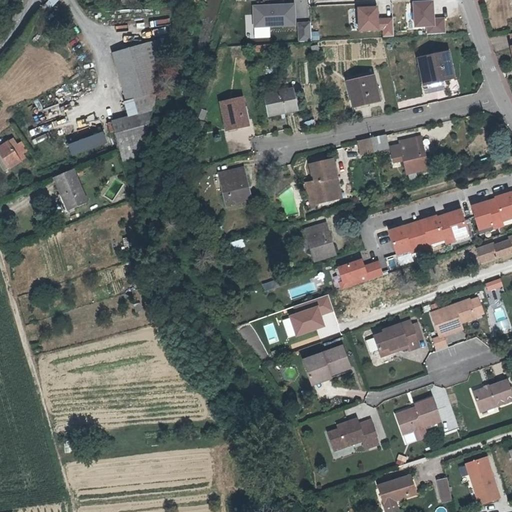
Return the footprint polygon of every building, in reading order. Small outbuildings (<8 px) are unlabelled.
[(254,5),(255,26),(296,23),(297,42),(311,41),(309,0),(280,0),(281,3),(254,5)] [(431,0),(412,0),(411,0),(413,25),(426,24),(426,33),(444,32),(443,19),(433,19),(431,0)] [(377,6),(359,7),(360,29),(384,28),(384,35),(394,35),(393,18),(379,19),(377,6)] [(158,91),(171,43),(158,47),(154,38),(110,51),(126,101),(158,91)] [(266,46),(256,44),(255,52),(265,53),(266,46)] [(454,75),(448,52),(418,57),(424,81),(454,75)] [(379,100),(373,75),(348,81),(354,106),(379,100)] [(443,81),(422,83),(423,92),(444,90),(443,81)] [(298,107),(292,86),(265,93),(270,114),(298,107)] [(249,124),(243,96),(221,101),(227,129),(249,124)] [(145,100),(135,103),(138,114),(128,117),(113,122),(124,158),(141,153),(150,109),(148,110),(145,100)] [(138,114),(135,103),(125,106),(128,117),(138,114)] [(101,129),(66,143),(71,155),(106,141),(101,129)] [(387,134),(372,138),(374,151),(390,147),(387,134)] [(2,142),(11,166),(27,159),(17,136),(2,142)] [(372,138),(359,141),(362,154),(374,151),(372,138)] [(391,148),(394,162),(404,161),(407,174),(428,170),(422,139),(401,142),(402,146),(391,148)] [(0,157),(5,168),(11,166),(2,142),(0,143),(0,157)] [(310,181),(314,202),(335,198),(333,183),(338,182),(333,159),(329,159),(318,162),(317,157),(313,158),(313,163),(310,163),(311,168),(312,170),(314,180),(310,181)] [(229,177),(221,179),(226,203),(251,199),(245,167),(227,170),(229,177)] [(67,203),(86,194),(76,168),(56,176),(67,203)] [(229,177),(227,170),(220,172),(221,179),(229,177)] [(511,191),(472,205),(478,228),(492,223),(494,226),(503,223),(502,220),(511,216),(511,191)] [(468,232),(461,209),(437,216),(436,215),(389,230),(396,253),(410,249),(411,251),(430,246),(430,243),(443,238),(445,243),(455,240),(454,237),(468,232)] [(317,249),(333,243),(326,222),(310,227),(317,249)] [(511,236),(498,241),(499,244),(484,249),(487,258),(502,253),(502,256),(511,252),(511,236)] [(233,248),(244,245),(242,239),(231,242),(233,248)] [(333,243),(317,249),(320,257),(336,252),(333,243)] [(349,276),(346,277),(348,283),(382,272),(378,259),(370,261),(368,255),(345,262),(349,276)] [(500,278),(484,282),(486,291),(502,287),(500,278)] [(261,284),(252,287),(255,294),(263,291),(261,284)] [(281,317),(287,338),(324,326),(320,315),(333,311),(327,294),(293,305),(296,312),(281,317)] [(453,326),(458,324),(473,319),(467,301),(429,315),(438,338),(455,331),(453,326)] [(404,345),(405,348),(406,352),(417,348),(414,339),(409,325),(408,322),(380,331),(381,334),(372,337),(378,357),(389,353),(388,351),(404,345)] [(416,323),(409,325),(414,339),(420,337),(416,323)] [(327,375),(347,368),(340,346),(301,359),(307,378),(326,371),(327,375)] [(326,371),(307,378),(309,384),(348,371),(347,368),(327,375),(326,371)] [(494,405),(495,408),(511,402),(504,382),(470,395),(477,411),(494,405)] [(415,413),(394,420),(401,438),(411,434),(421,431),(421,429),(438,423),(430,400),(412,406),(414,410),(415,413)] [(494,405),(477,411),(478,414),(495,408),(494,405)] [(452,406),(439,409),(444,433),(457,430),(452,406)] [(415,413),(414,410),(394,417),(394,420),(415,413)] [(359,443),(372,438),(373,438),(368,422),(356,426),(354,421),(334,427),(336,431),(325,434),(331,452),(359,443)] [(421,431),(411,434),(414,443),(424,439),(421,431)] [(372,438),(359,443),(361,450),(374,446),(372,438)] [(466,467),(479,506),(497,500),(484,461),(466,467)] [(413,494),(409,478),(376,488),(381,505),(397,500),(397,498),(413,494)] [(449,498),(445,479),(434,482),(439,500),(449,498)]
